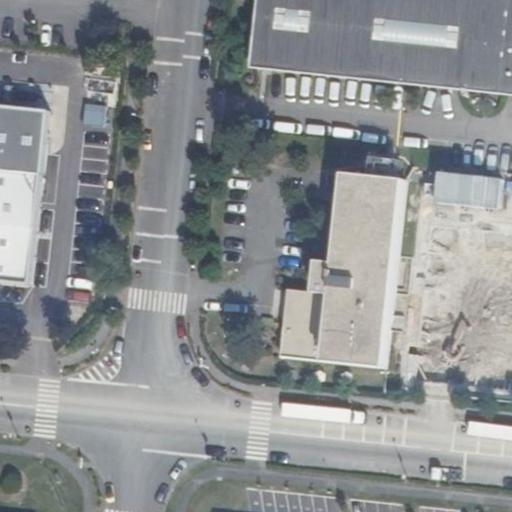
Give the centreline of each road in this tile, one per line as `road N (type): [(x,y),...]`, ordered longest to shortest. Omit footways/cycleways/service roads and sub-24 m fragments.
road 1 (unclassified): [(142,421),(185,0)]
road 2 (unclassified): [(142,421),(511,460)]
road 3 (unclassified): [(0,406),(142,421)]
